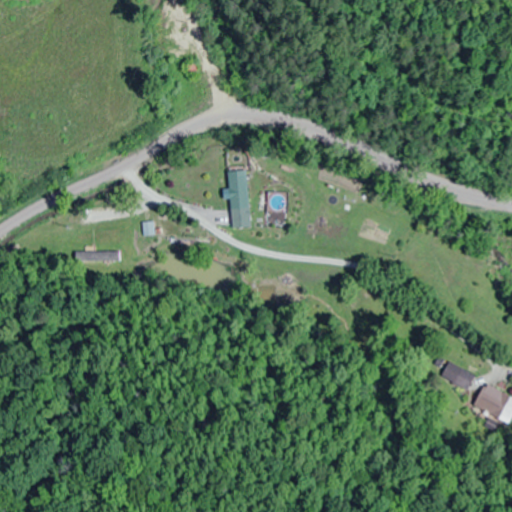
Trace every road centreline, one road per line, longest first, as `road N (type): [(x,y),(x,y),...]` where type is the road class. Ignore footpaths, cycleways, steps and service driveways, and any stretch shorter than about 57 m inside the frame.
road 1 (residential): [(511,207),(318,137),(234,122)]
road 2 (residential): [(0,233),(186,132),(234,122)]
road 3 (residential): [(234,122),(203,0)]
